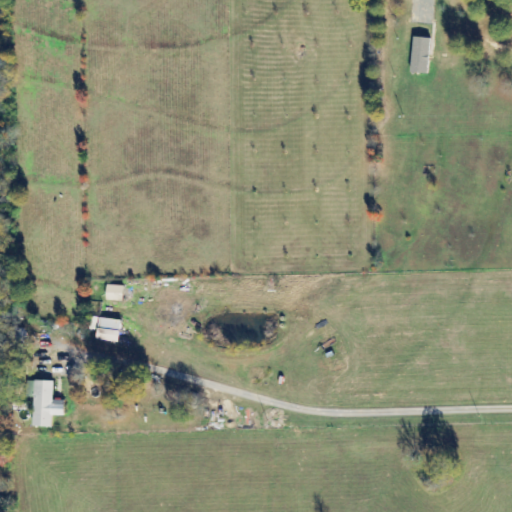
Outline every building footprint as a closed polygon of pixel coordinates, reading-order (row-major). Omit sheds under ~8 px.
[(431,39),(414,37),(410,73),(428,75),(431,39)] [(106,301),(123,302),(124,287),(107,286),(106,301)] [(98,318),(91,318),(90,330),(98,331),(98,318)] [(119,344),(122,322),(100,319),(97,341),(119,344)] [(24,348),(25,329),(11,329),(10,348),(24,348)] [(64,417),(65,401),(53,401),(54,382),(35,382),(34,428),(52,429),(52,417),(64,417)]
